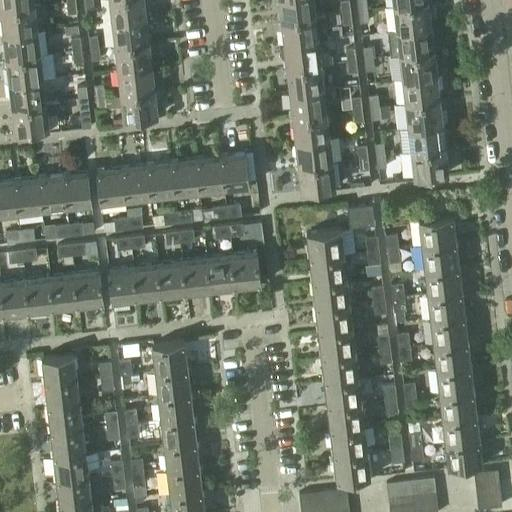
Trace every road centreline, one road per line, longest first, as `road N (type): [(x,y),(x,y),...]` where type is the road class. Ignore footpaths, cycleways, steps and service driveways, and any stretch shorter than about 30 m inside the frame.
road 1 (residential): [(511,230),(485,0)]
road 2 (residential): [(270,511),(249,328)]
